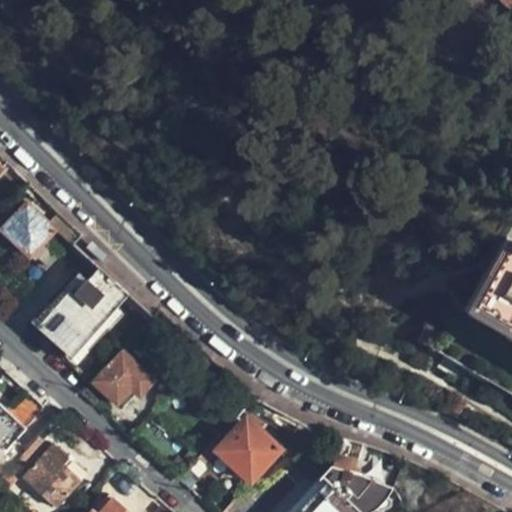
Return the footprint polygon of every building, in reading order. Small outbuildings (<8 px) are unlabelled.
[(511,0),(500,0),(511,12),(511,0)] [(52,231),(44,223),(24,204),(0,230),(0,231),(28,258),(52,231)] [(52,231),(68,245),(81,235),(55,212),(44,223),(52,231)] [(48,268),(60,254),(51,245),(38,259),(48,268)] [(109,330),(122,316),(117,311),(80,277),(59,299),(57,297),(35,322),(76,359),(106,327),(109,330)] [(477,307),(448,349),(511,392),(511,330),(502,324),(477,307)] [(511,316),(509,315),(502,324),(511,330),(511,316)] [(118,352),(90,383),(115,406),(133,387),(140,393),(151,381),(118,352)] [(0,477),(23,452),(13,442),(25,429),(0,407),(0,477)] [(243,421),(215,453),(248,483),(277,451),(243,421)] [(308,442),(317,432),(297,422),(289,432),(308,442)] [(78,481),(59,462),(65,456),(51,443),(19,477),(53,507),(78,481)] [(394,494),(412,466),(388,456),(350,443),(322,473),(316,480),(285,511),(387,511),(389,510),(394,494)] [(208,447),(195,461),(203,466),(215,453),(208,447)] [(239,492),(252,503),(266,487),(258,481),(250,491),(239,492)] [(220,511),(243,511),(252,503),(239,492),(220,511)] [(126,511),(110,498),(97,511),(90,511),(89,511),(88,511),(126,511)]
